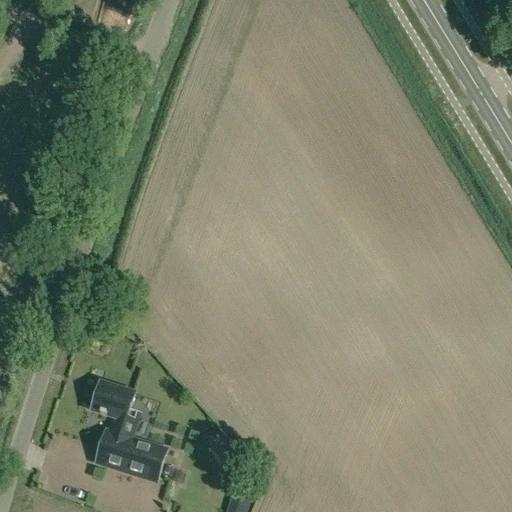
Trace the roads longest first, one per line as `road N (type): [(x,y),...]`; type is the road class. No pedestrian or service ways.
road 1 (unclassified): [(0,502),(167,0)]
road 2 (secondary): [(511,146),(424,0)]
